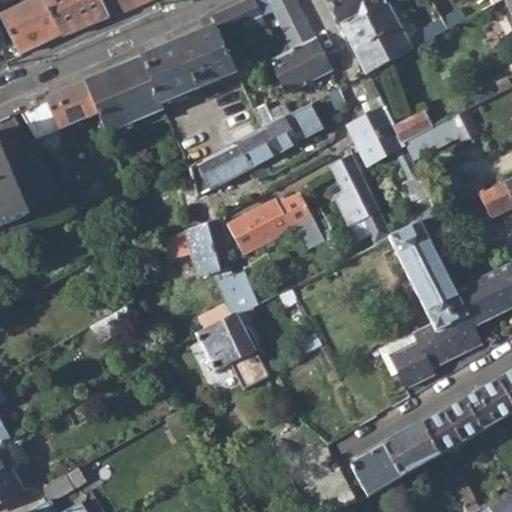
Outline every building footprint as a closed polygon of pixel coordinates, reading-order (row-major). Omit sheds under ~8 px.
[(29,0),(0,13),(0,14),(18,58),(61,38),(43,0),(29,0)] [(43,0),(61,38),(98,22),(88,0),(43,0)] [(88,0),(98,22),(108,17),(99,0),(88,0)] [(99,0),(108,17),(147,0),(99,0)] [(216,24),(233,65),(242,60),(238,51),(244,40),(266,30),(259,16),(251,0),(245,0),(212,16),(216,24)] [(296,0),(251,0),(259,16),(272,9),(293,50),(316,38),(296,0)] [(344,0),(333,6),(344,28),(385,5),(382,0),(344,0)] [(367,71),(409,48),(403,36),(387,5),(385,5),(344,28),(367,71)] [(445,29),(464,19),(458,8),(439,17),(445,29)] [(409,48),(445,29),(439,17),(403,36),(409,48)] [(141,57),(160,100),(234,66),(233,65),(216,24),(141,57)] [(271,61),(287,93),(332,70),(316,38),(293,50),(280,57),(271,61)] [(250,51),(258,68),(271,61),(280,57),(271,40),(250,51)] [(99,112),(108,133),(163,107),(160,100),(141,57),(86,81),(99,112)] [(357,76),(370,101),(373,99),(379,96),(367,71),(357,76)] [(61,128),(99,112),(86,81),(48,98),(61,128)] [(368,164),(394,150),(404,145),(402,141),(394,126),(379,96),(373,99),(378,110),(348,126),(368,164)] [(238,141),(252,166),(297,142),(289,127),(306,118),(301,109),(238,141)] [(421,112),(394,126),(402,141),(424,129),(429,127),(421,112)] [(429,127),(424,129),(434,147),(459,135),(450,117),(429,127)] [(0,226),(33,212),(0,139),(0,226)] [(190,167),(198,195),(252,166),(238,141),(190,167)] [(394,150),(409,178),(418,173),(404,145),(394,150)] [(340,153),(329,159),(332,166),(345,160),(343,158),(340,153)] [(366,178),(353,153),(343,158),(345,160),(332,166),(344,189),(366,178)] [(479,193),(485,190),(468,158),(455,165),(471,197),(479,193)] [(438,214),(418,173),(409,178),(404,181),(423,221),(438,214)] [(511,176),(501,182),(511,204),(511,176)] [(395,235),(366,178),(344,189),(333,195),(349,227),(364,220),(376,244),(389,238),(395,235)] [(490,216),(511,205),(511,204),(501,182),(485,190),(479,193),(490,216)] [(314,220),(299,192),(278,202),(276,199),(228,225),(243,253),(289,228),(291,231),(314,220)] [(184,230),(197,276),(219,270),(217,258),(226,256),(213,219),(184,230)] [(391,377),(399,393),(434,375),(430,369),(481,343),(473,327),(511,307),(511,264),(456,292),(422,222),(395,235),(389,238),(432,324),(412,334),(417,344),(384,360),(392,376),(391,377)] [(73,291),(92,281),(85,268),(66,278),(73,291)] [(221,278),(219,270),(197,276),(200,284),(221,278)] [(290,287),(277,294),(291,323),(305,316),(290,287)] [(250,307),(195,335),(215,372),(230,365),(244,391),(267,379),(251,348),(240,325),(248,321),(255,317),(250,307)] [(129,326),(119,309),(104,317),(114,334),(129,326)] [(114,334),(104,317),(83,329),(92,347),(114,334)] [(248,321),(240,325),(251,348),(260,343),(248,321)] [(313,332),(297,340),(304,353),(320,345),(313,332)] [(417,344),(412,334),(374,354),(387,379),(391,377),(392,376),(384,360),(417,344)] [(367,495),(511,409),(511,368),(350,466),(367,495)] [(0,446),(11,440),(0,420),(0,403),(5,401),(0,392),(0,446)] [(0,446),(0,448),(12,471),(31,462),(17,437),(11,440),(0,446)] [(12,471),(0,448),(0,503),(23,490),(12,471)] [(303,493),(314,511),(338,511),(358,501),(341,471),(336,474),(303,493)] [(40,490),(47,503),(73,489),(66,476),(40,490)] [(452,484),(465,511),(472,511),(477,509),(461,479),(452,484)] [(511,511),(511,488),(477,509),(472,511),(511,511)] [(65,511),(86,511),(81,503),(65,511)]
